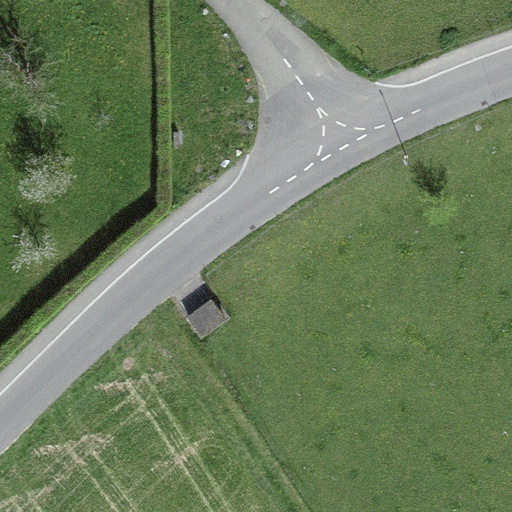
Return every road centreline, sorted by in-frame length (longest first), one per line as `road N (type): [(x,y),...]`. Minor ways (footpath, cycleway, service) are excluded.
road 1 (tertiary): [(0,422),(110,313),(337,161)]
road 2 (residential): [(337,161),(286,64),(210,0)]
road 3 (tertiary): [(337,161),(511,85)]
